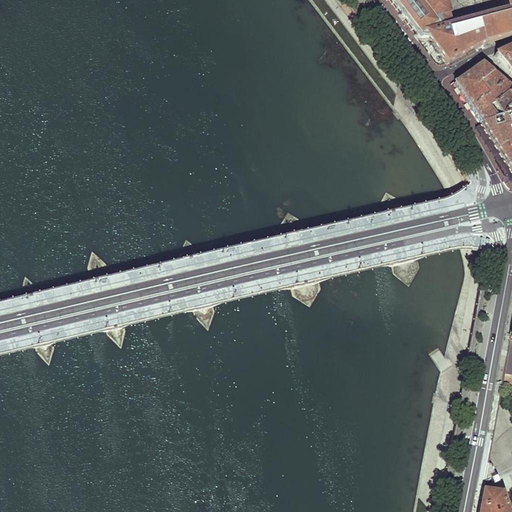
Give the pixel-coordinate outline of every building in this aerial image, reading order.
[(511,0),(385,0),(417,41),(418,41),(419,41),(421,40),(423,42),(429,42),(437,52),(445,63),(447,64),(465,54),(485,44),(511,36),(511,0)] [(511,48),(494,57),(511,75),(511,48)] [(466,76),(453,85),(458,93),(462,99),(491,75),(480,66),(466,76)] [(491,75),(462,99),(471,113),(480,126),(496,121),(488,110),(492,107),(511,92),(511,91),(502,84),(491,75)] [(504,117),(511,145),(511,92),(492,107),(501,119),(504,117)] [(496,121),(480,126),(481,129),(494,149),(511,175),(511,174),(511,145),(504,117),(501,119),(496,121)] [(511,340),(509,340),(502,379),(501,389),(502,389),(504,390),(509,391),(511,391),(511,340)] [(503,511),(498,495),(481,493),(477,511),(503,511)]
